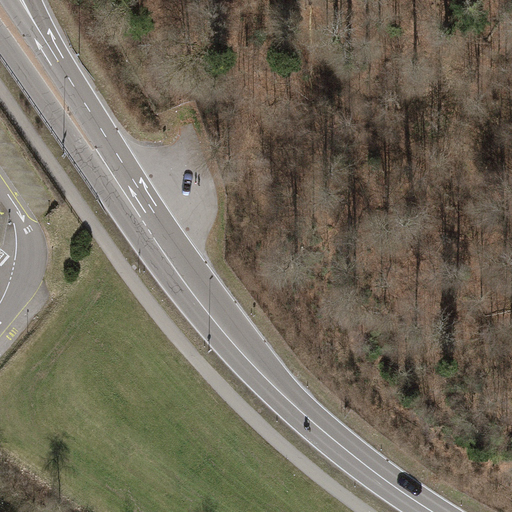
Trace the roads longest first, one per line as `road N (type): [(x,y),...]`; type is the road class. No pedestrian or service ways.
road 1 (secondary): [(108,170),(202,304),(283,396),(432,511)]
road 2 (secondary): [(0,36),(68,134),(108,170)]
road 3 (secondary): [(108,170),(100,127),(42,33)]
